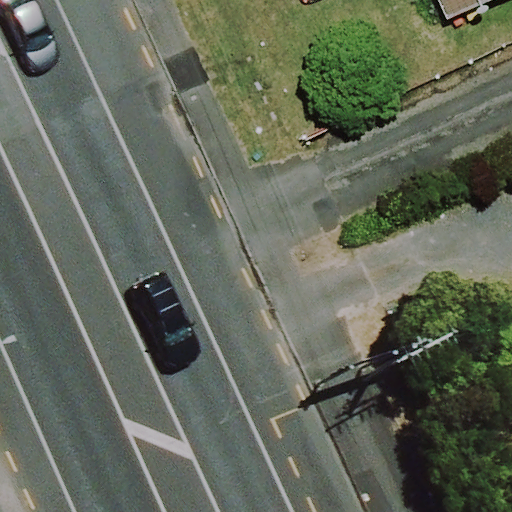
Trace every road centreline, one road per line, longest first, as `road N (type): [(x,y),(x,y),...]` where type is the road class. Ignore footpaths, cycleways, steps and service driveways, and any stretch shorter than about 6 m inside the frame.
road 1 (residential): [(88,295),(511,98)]
road 2 (trunk): [(184,511),(88,295)]
road 3 (trunk): [(88,295),(0,95)]
